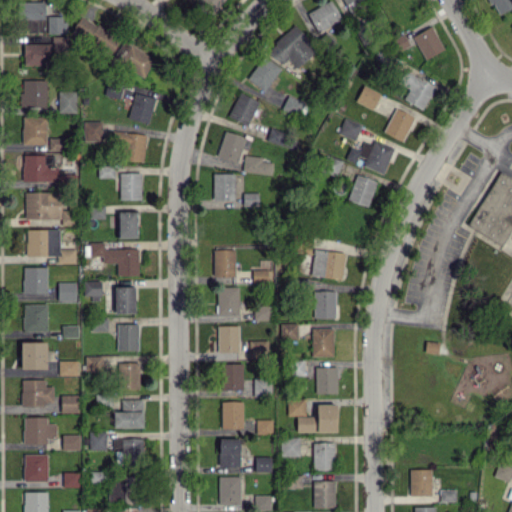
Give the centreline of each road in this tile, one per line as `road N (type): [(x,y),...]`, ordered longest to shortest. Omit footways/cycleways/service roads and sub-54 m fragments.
road 1 (residential): [(264,0),(218,52),(180,163),(179,511)]
road 2 (residential): [(489,71),(424,172),(380,280),(371,339),(372,511)]
